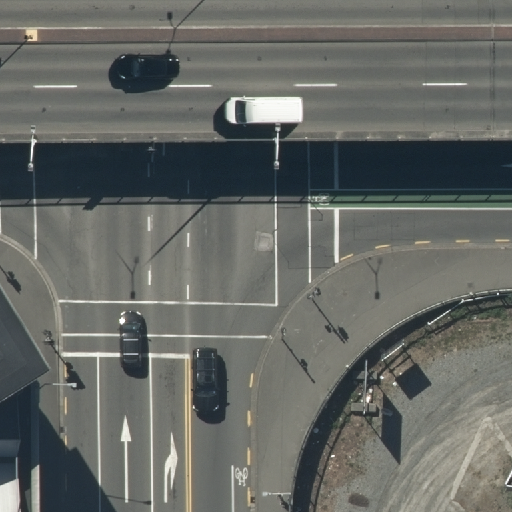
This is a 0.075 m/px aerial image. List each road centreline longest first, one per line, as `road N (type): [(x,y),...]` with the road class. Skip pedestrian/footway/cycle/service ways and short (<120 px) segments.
road 1 (primary): [(511,76),(0,79)]
road 2 (primary): [(511,172),(157,175)]
road 3 (unknown): [(380,511),(380,470),(426,418),(489,378),(511,377)]
road 4 (secondary): [(158,351),(157,175)]
road 5 (secondary): [(155,0),(157,175)]
road 6 (secondary): [(158,351),(158,511)]
road 7 (primary): [(157,175),(0,175)]
